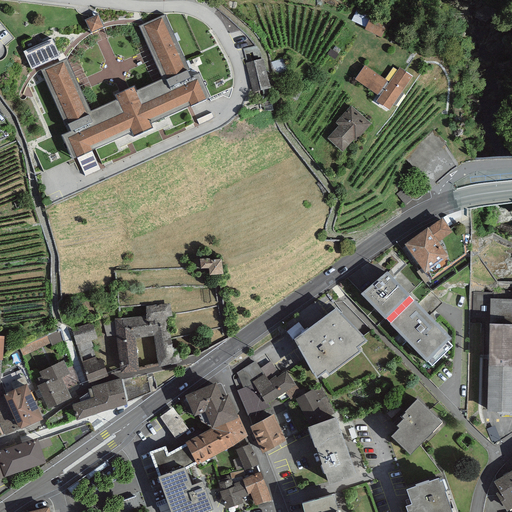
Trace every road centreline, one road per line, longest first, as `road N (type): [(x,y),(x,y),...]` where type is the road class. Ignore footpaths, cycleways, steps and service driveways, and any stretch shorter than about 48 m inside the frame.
road 1 (primary): [(441,202),(217,360)]
road 2 (residential): [(217,360),(278,505)]
